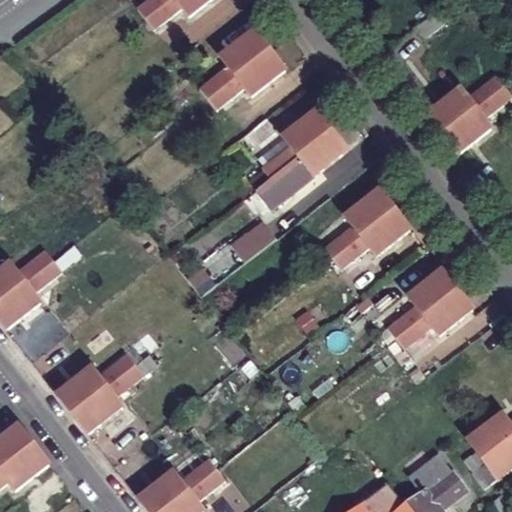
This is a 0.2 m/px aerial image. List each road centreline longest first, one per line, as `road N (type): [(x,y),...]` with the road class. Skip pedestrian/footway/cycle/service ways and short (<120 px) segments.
road 1 (residential): [(282,0),(511,287)]
road 2 (residential): [(0,359),(119,511)]
